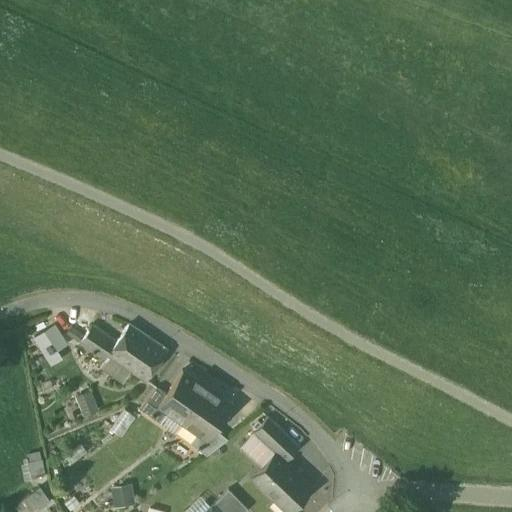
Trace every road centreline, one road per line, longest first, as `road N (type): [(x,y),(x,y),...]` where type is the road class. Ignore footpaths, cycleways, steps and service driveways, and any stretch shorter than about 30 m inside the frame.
road 1 (residential): [(0,314),(69,299),(110,302),(309,418),(363,491)]
road 2 (unclassified): [(363,491),(511,488)]
